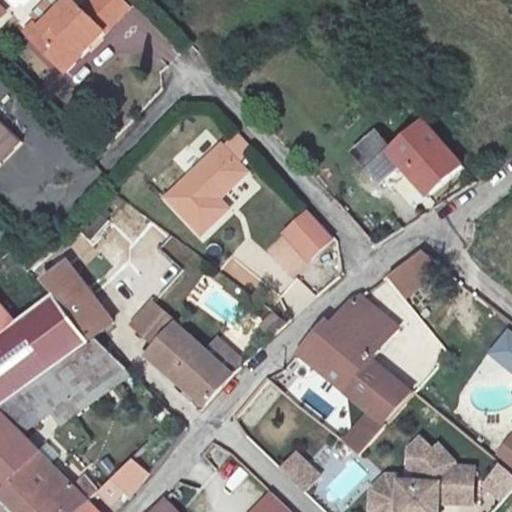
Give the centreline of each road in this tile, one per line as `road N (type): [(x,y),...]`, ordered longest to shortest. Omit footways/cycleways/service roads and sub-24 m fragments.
road 1 (residential): [(375,265),(220,90),(175,92),(99,171)]
road 2 (unclassified): [(375,265),(283,346),(131,511)]
road 3 (unclassified): [(511,177),(375,265)]
